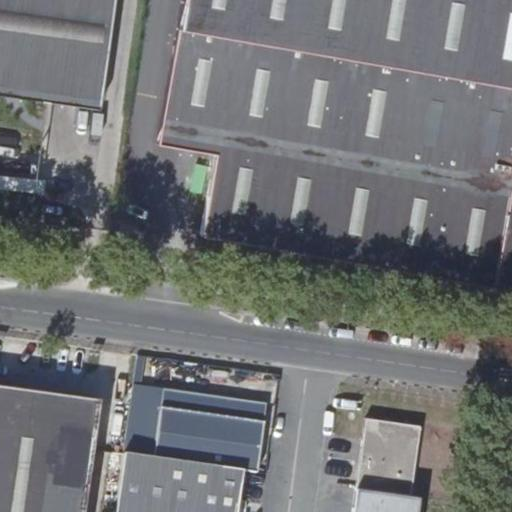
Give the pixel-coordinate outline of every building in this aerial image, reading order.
[(0,0),(0,95),(98,109),(113,0),(0,0)] [(511,289),(511,0),(183,0),(159,143),(215,154),(204,217),(221,239),(328,257),(432,276),(475,284),(495,272),(511,290),(511,289)] [(201,235),(221,239),(204,217),(201,235)] [(475,284),(511,290),(495,272),(475,284)] [(0,390),(0,511),(81,511),(97,403),(0,390)] [(241,472),(255,474),(266,405),(163,391),(153,459),(241,472)] [(354,488),(409,495),(419,427),(364,419),(354,488)] [(153,459),(123,455),(115,511),(234,511),(241,472),(153,459)] [(415,511),(418,496),(409,495),(354,488),(350,511),(415,511)]
